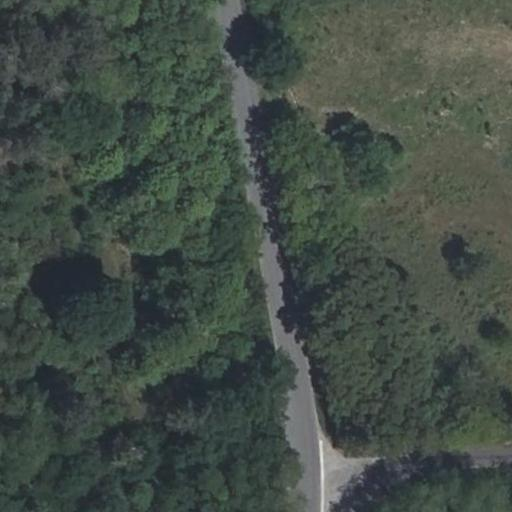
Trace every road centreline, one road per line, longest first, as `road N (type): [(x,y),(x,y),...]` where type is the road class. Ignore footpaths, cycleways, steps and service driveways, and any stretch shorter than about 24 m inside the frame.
road 1 (unclassified): [(310,476),(275,124),(248,0)]
road 2 (unclassified): [(511,455),(310,476)]
